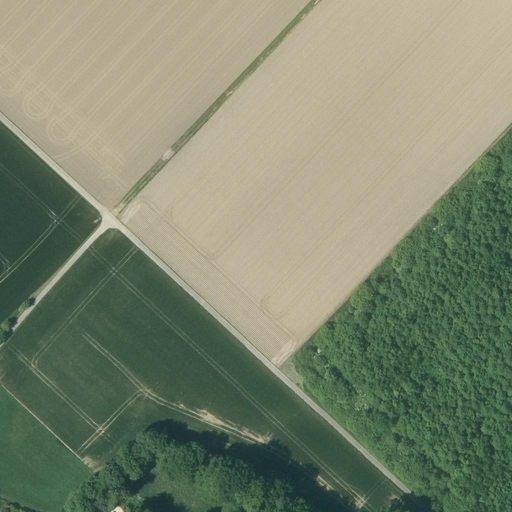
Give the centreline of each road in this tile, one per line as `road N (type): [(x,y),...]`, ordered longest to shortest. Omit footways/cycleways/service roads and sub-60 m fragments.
road 1 (track): [(108,219),(426,511)]
road 2 (track): [(319,0),(108,219)]
road 3 (track): [(108,219),(0,341)]
road 4 (track): [(0,119),(108,219)]
